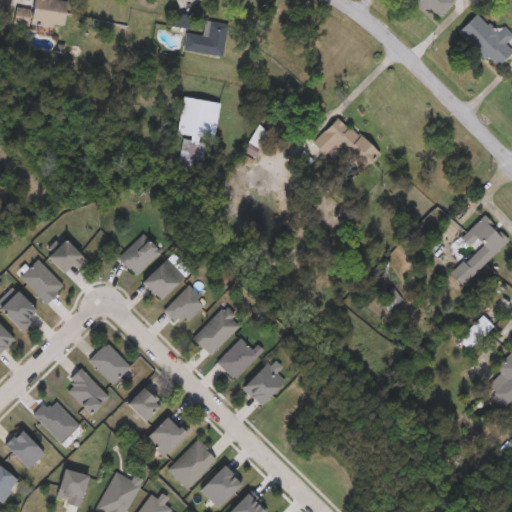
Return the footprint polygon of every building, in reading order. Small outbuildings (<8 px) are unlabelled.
[(28,7),(28,0),(60,0),(58,26),(10,21),(12,5),(28,7)] [(435,19),(414,0),(450,0),(452,1),(435,19)] [(172,24),(172,12),(186,13),(185,25),(172,24)] [(482,59),(454,30),(474,12),(494,32),(501,25),(510,35),(502,43),(510,50),(494,65),(486,56),(482,59)] [(176,28),(189,29),(189,17),(176,16),(176,28)] [(200,33),(202,19),(224,22),(220,54),(180,48),(182,31),(200,33)] [(214,100),(202,172),(174,167),(180,133),(173,132),(179,94),(214,100)] [(375,153),(356,171),(332,147),(323,155),(309,140),(336,113),(375,153)] [(506,240),(460,285),(448,272),(472,249),(458,236),(481,214),(506,240)] [(135,274),(117,256),(140,232),(159,250),(135,274)] [(71,262),(62,271),(46,255),(63,237),(85,259),(77,268),(71,262)] [(182,275),(158,299),(140,281),(164,256),(182,275)] [(162,308),(187,283),(204,301),(179,325),(162,308)] [(386,310),(376,295),(390,286),(399,301),(386,310)] [(27,316),(31,321),(21,331),(0,310),(0,304),(15,289),(35,308),(27,316)] [(222,305),(240,323),(208,354),(191,336),(222,305)] [(455,338),(479,314),(490,325),(466,349),(455,338)] [(0,351),(0,325),(13,338),(0,351)] [(215,360),(240,335),(258,353),(233,378),(215,360)] [(87,358),(105,341),(128,366),(111,383),(87,358)] [(511,352),(511,395),(502,406),(489,393),(498,384),(489,375),(511,352)] [(258,404),(240,386),(270,357),(280,367),(275,371),(283,379),(258,404)] [(67,378),(78,367),(107,395),(89,413),(65,390),(72,383),(67,378)] [(160,403),(143,420),(125,402),(142,385),(160,403)] [(77,424),(60,441),(33,414),(51,397),(77,424)] [(184,432),(162,454),(143,436),(166,414),(184,432)] [(216,458),(186,487),(166,467),(196,438),(216,458)] [(217,505),(199,487),(221,464),(240,483),(217,505)] [(0,465),(17,477),(0,501),(0,465)] [(132,473),(142,479),(123,511),(103,511),(93,506),(114,470),(129,478),(132,473)] [(134,511),(151,490),(171,505),(165,511),(134,511)] [(227,511),(226,511),(244,491),(264,509),(261,511),(227,511)]
